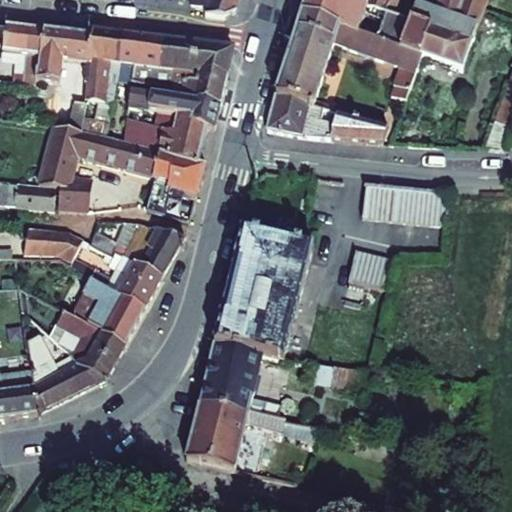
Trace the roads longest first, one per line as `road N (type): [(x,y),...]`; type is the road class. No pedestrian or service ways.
road 1 (residential): [(511,177),(233,154)]
road 2 (residential): [(263,39),(0,10)]
road 3 (tertiary): [(214,239),(172,359),(137,399),(93,426)]
